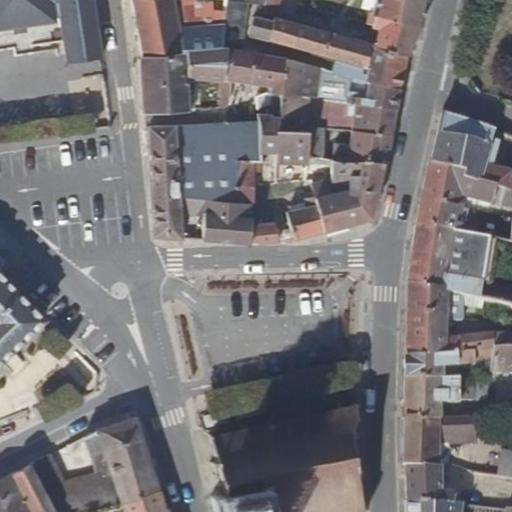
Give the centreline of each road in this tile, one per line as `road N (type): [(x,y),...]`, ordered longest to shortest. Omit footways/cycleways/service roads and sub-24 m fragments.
road 1 (residential): [(135,266),(113,0)]
road 2 (secondary): [(390,254),(387,511)]
road 3 (residential): [(390,254),(135,266)]
road 4 (residential): [(155,390),(0,469)]
road 5 (secondary): [(424,91),(390,254)]
road 6 (residential): [(155,390),(193,511)]
